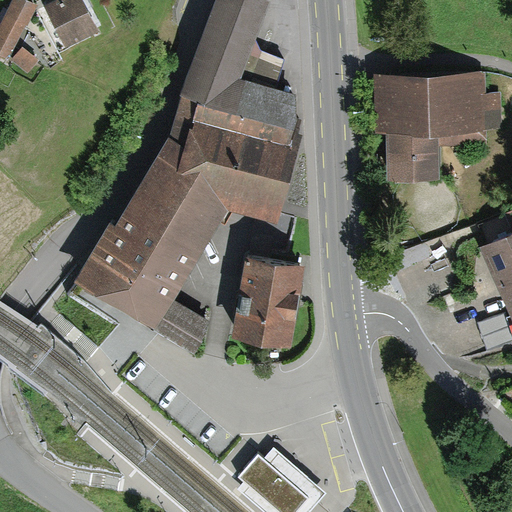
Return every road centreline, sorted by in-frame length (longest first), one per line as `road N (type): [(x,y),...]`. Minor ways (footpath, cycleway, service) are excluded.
road 1 (unclassified): [(0,333),(111,201),(153,130),(199,0)]
road 2 (primary): [(326,0),(344,315)]
road 3 (residential): [(356,383),(277,401),(241,398),(135,337)]
road 4 (residential): [(511,433),(446,381),(396,319),(344,315)]
road 5 (primary): [(356,383),(403,511)]
